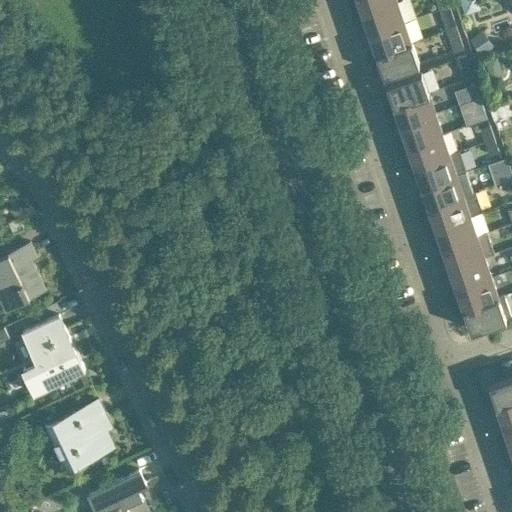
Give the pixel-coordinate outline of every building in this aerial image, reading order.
[(358,0),(362,12),(397,0),(358,0)] [(369,32),(404,20),(397,0),(362,12),(369,32)] [(436,0),(439,8),(449,5),(447,0),(436,0)] [(456,25),(449,5),(439,8),(446,29),(456,25)] [(376,53),(411,41),(404,20),(369,32),(376,53)] [(463,47),(456,25),(446,29),(454,50),(463,47)] [(419,62),(411,41),(376,53),(384,74),(419,62)] [(465,54),(456,57),(461,72),(471,69),(465,54)] [(495,55),(484,59),(490,76),(501,72),(495,55)] [(393,103),(428,90),(440,87),(433,69),(422,72),(421,69),(386,81),(393,103)] [(466,86),(470,99),(480,96),(475,83),(466,86)] [(400,123),(435,111),(428,90),(393,103),(400,123)] [(484,109),(480,96),(470,99),(475,112),(484,109)] [(511,97),(490,105),(494,118),(511,112),(511,97)] [(407,144),(442,131),(435,111),(400,123),(407,144)] [(480,127),(485,140),(494,137),(489,124),(480,127)] [(414,164),(449,152),(442,131),(407,144),(414,164)] [(498,150),(494,137),(485,140),(489,154),(498,150)] [(457,173),(449,152),(414,164),(422,185),(457,173)] [(500,166),(504,179),(511,176),(511,171),(509,163),(500,166)] [(464,194),(457,173),(422,185),(428,206),(464,194)] [(475,189),(464,194),(428,206),(435,226),(470,214),(482,210),(475,189)] [(477,234),(470,214),(435,226),(442,247),(477,234)] [(18,216),(8,221),(13,232),(23,227),(18,216)] [(487,231),(477,234),(442,247),(449,267),(484,255),(494,252),(487,231)] [(30,241),(0,255),(0,294),(5,306),(45,287),(31,256),(36,254),(30,241)] [(456,287),(491,275),(484,255),(449,267),(456,287)] [(463,308),(498,296),(498,294),(491,275),(456,287),(463,308)] [(504,292),(498,294),(498,296),(463,308),(471,329),(511,315),(504,292)] [(70,338),(59,314),(23,331),(37,361),(23,367),(34,391),(84,368),(73,343),(71,344),(68,339),(70,338)] [(4,325),(0,327),(0,340),(9,336),(4,325)] [(496,403),(511,397),(511,373),(489,382),(496,403)] [(511,420),(511,397),(496,403),(503,424),(511,420)] [(93,400),(45,422),(66,466),(114,443),(99,413),(105,410),(99,398),(93,400)] [(510,444),(511,443),(511,420),(503,424),(510,444)] [(96,507),(98,511),(150,511),(138,487),(146,483),(139,468),(87,493),(94,508),(96,507)]
